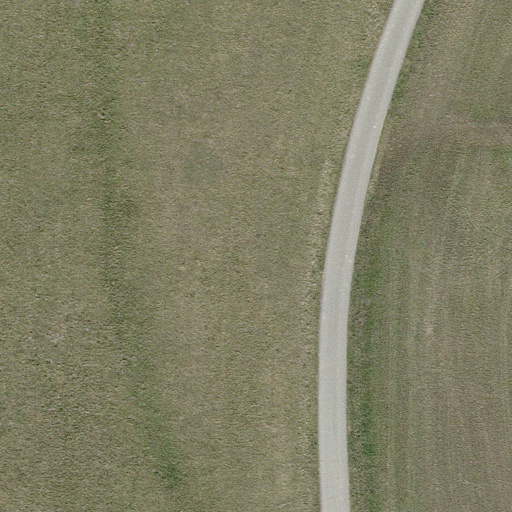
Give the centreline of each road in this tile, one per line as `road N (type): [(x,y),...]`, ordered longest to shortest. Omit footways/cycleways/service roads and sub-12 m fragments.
road 1 (track): [(337,511),(335,361),(346,218),(373,101),(411,0)]
road 2 (track): [(511,135),(358,155)]
